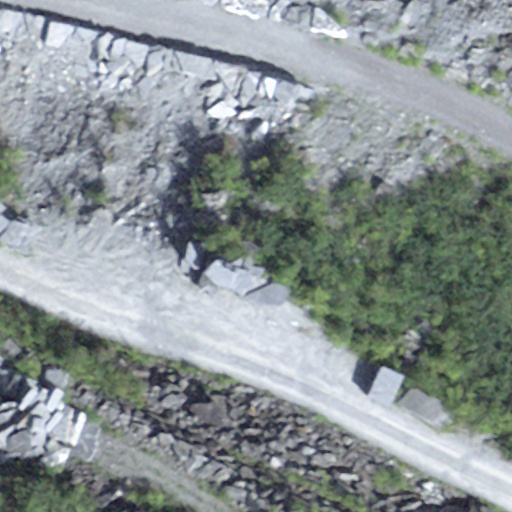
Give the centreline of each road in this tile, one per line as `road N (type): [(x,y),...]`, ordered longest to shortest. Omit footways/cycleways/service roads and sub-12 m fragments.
road 1 (track): [(511,481),(433,454),(0,263)]
road 2 (track): [(41,0),(382,78),(511,128)]
